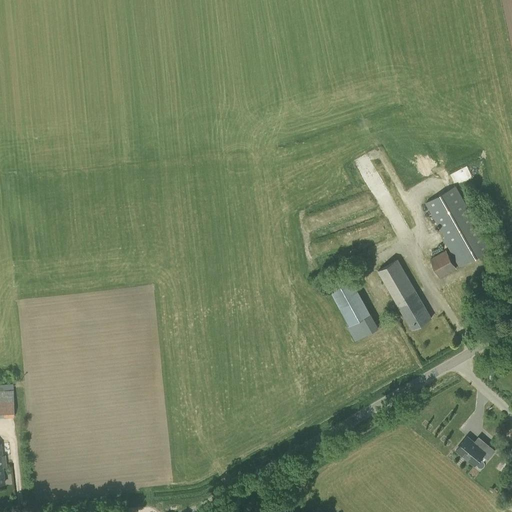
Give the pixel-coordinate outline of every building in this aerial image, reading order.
[(462,180),(472,178),(470,166),(460,168),(462,180)] [(425,203),(444,237),(443,238),(459,267),(492,248),(456,185),(425,203)] [(429,259),(440,277),(456,268),(446,250),(429,259)] [(432,317),(398,259),(378,271),(412,329),(432,317)] [(379,327),(352,278),(331,290),(350,325),(348,326),(356,340),(379,327)] [(0,390),(0,417),(14,417),(13,390),(0,390)] [(460,439),(449,453),(467,468),(476,458),(482,462),(488,454),(482,448),(477,454),(460,439)]
